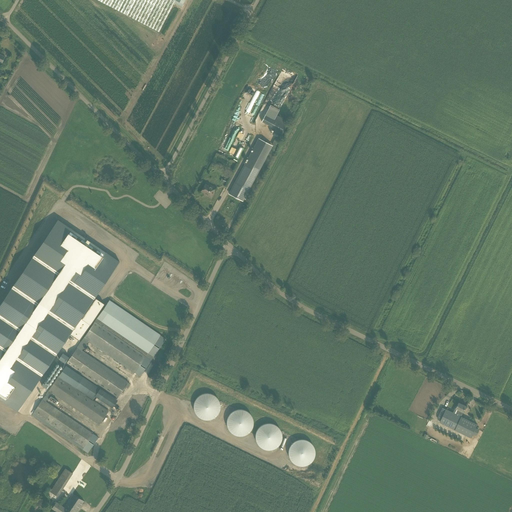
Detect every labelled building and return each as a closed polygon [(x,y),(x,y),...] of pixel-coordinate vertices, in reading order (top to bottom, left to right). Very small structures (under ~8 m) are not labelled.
[(97,0),(159,32),(175,0),(97,0)] [(276,117),(271,126),(275,129),(273,132),(280,136),(288,121),(277,115),(276,117)] [(242,201),(244,197),(247,192),(272,145),(271,145),(260,139),(259,139),(229,195),(242,201)] [(206,195),(211,198),(216,189),(208,184),(208,186),(205,184),(201,191),(206,194),(206,195)] [(70,335),(79,341),(104,304),(96,298),(82,319),(81,318),(119,262),(58,220),(0,305),(0,399),(17,411),(70,335)] [(141,377),(166,337),(109,301),(97,319),(136,344),(134,348),(131,346),(130,348),(132,349),(130,352),(132,353),(130,355),(134,357),(133,358),(137,360),(136,361),(140,364),(135,373),(141,377)] [(72,357),(119,385),(117,390),(118,390),(115,394),(120,397),(130,381),(81,351),(80,354),(75,351),(72,357)] [(65,363),(69,357),(63,353),(58,359),(65,363)] [(114,408),(120,399),(66,365),(47,395),(51,397),(49,399),(55,403),(57,400),(50,395),(52,393),(100,424),(109,410),(93,400),(96,396),(114,408)] [(200,392),(194,416),(217,421),(222,397),(200,392)] [(42,400),(32,416),(62,435),(63,433),(72,439),(71,439),(88,450),(98,434),(42,400)] [(440,422),(466,435),(471,438),(477,425),(461,417),(463,412),(464,412),(466,406),(459,403),(456,409),(460,410),(457,415),(448,410),(447,410),(446,409),(440,422)] [(240,410),(233,412),(233,414),(228,416),(227,423),(231,434),(243,435),(252,433),(253,420),(250,411),(240,410)] [(279,451),(283,427),(260,422),(256,446),(279,451)] [(293,439),(289,463),(313,466),(317,443),(293,439)] [(65,468),(50,492),(58,497),(73,474),(65,468)] [(76,511),(84,501),(73,494),(64,508),(56,503),(52,509),(57,511),(76,511)]
